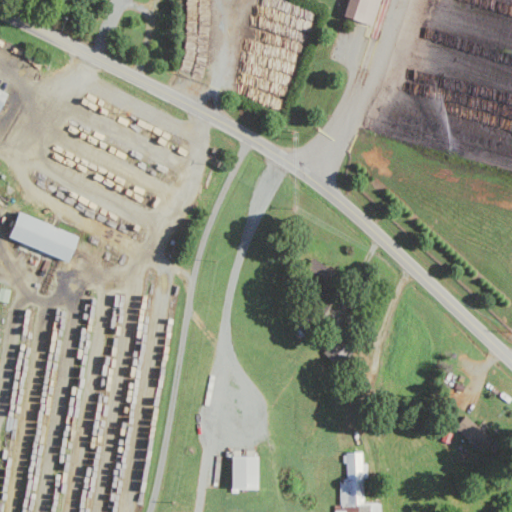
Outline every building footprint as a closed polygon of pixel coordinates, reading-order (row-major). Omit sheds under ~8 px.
[(371,25),(379,0),(346,0),(341,15),(371,25)] [(76,235),(16,211),(6,236),(65,261),(76,235)] [(0,300),(7,301),(8,289),(0,288),(0,300)] [(491,439),(465,415),(453,428),(480,452),(491,439)] [(230,488),(256,489),(256,456),(230,456),(230,488)]
